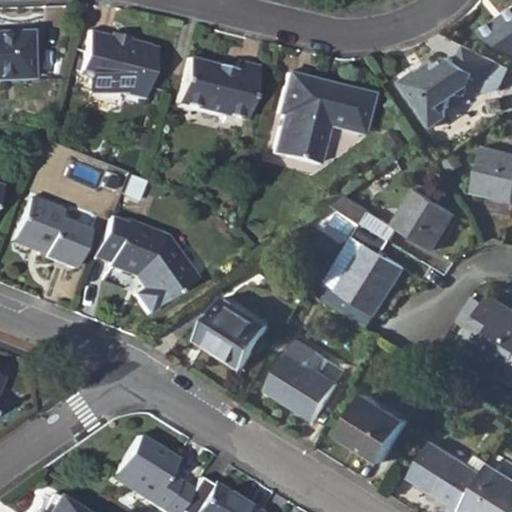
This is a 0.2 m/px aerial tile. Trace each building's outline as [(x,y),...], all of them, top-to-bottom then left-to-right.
[(511,11),(483,32),(486,37),(511,50),(511,11)] [(0,80),(30,79),(29,31),(0,32),(0,80)] [(107,38),(107,36),(88,31),(80,60),(77,72),(89,75),(88,81),(87,83),(119,91),(118,94),(142,99),(155,47),(129,41),(128,44),(107,38)] [(107,38),(128,44),(129,41),(129,38),(108,33),(107,36),(107,38)] [(419,73),(402,84),(433,129),(448,118),(452,101),(473,86),(486,92),(492,80),(504,86),(511,70),(511,67),(468,46),(460,62),(451,58),(429,73),(427,70),(420,75),(419,73)] [(233,62),(231,70),(186,59),(175,104),(242,121),(256,68),(233,62)] [(77,72),(88,81),(89,75),(77,72)] [(325,127),(359,135),(370,95),(331,85),(329,92),(316,89),(318,81),(285,73),(274,114),(280,116),(270,153),(316,165),(325,127)] [(316,89),(329,92),(331,85),(318,81),(316,89)] [(87,83),(88,94),(118,94),(119,91),(87,83)] [(388,138),(393,146),(405,139),(400,131),(388,138)] [(511,154),(485,148),(474,192),(511,200),(511,154)] [(436,250),(458,214),(418,189),(395,225),(371,211),(364,223),(392,241),(400,228),(436,250)] [(364,222),(371,211),(348,196),(336,205),(364,222)] [(57,220),(61,210),(26,197),(11,235),(37,245),(34,252),(41,254),(41,255),(73,268),(87,231),(57,220)] [(336,205),(321,215),(356,236),(325,284),(338,292),(362,306),(377,316),(407,269),(383,254),(392,241),(364,223),(364,222),(336,205)] [(124,221),(123,223),(108,217),(93,256),(107,262),(106,265),(132,276),(133,277),(138,273),(147,285),(142,289),(134,295),(147,313),(160,304),(195,279),(163,235),(124,221)] [(9,242),(34,252),(37,245),(11,235),(9,242)] [(133,277),(142,289),(147,285),(138,273),(133,277)] [(329,303),(354,319),(362,306),(338,292),(329,303)] [(511,308),(490,295),(465,336),(481,346),(475,354),(498,368),(506,373),(503,377),(511,382),(511,308)] [(246,369),(272,327),(224,297),(198,339),(246,369)] [(319,372),(328,357),(299,339),(268,389),(318,420),(340,385),(319,372)] [(377,357),(386,363),(394,352),(384,345),(377,357)] [(319,372),(340,385),(349,370),(328,357),(319,372)] [(494,374),(502,379),(503,377),(506,373),(498,368),(494,374)] [(386,462),(411,422),(367,394),(342,435),(386,462)] [(111,474),(150,499),(148,503),(160,511),(161,511),(176,511),(190,489),(179,482),(166,474),(175,461),(135,436),(111,474)] [(484,474),(471,465),(433,441),(410,478),(432,491),(434,489),(450,499),(449,502),(461,510),(484,474)] [(471,465),(484,474),(490,463),(477,455),(471,465)] [(465,511),(511,511),(511,476),(490,463),(484,474),(461,510),(465,511)] [(109,479),(148,503),(150,499),(111,474),(109,479)] [(256,511),(212,483),(193,511),(256,511)] [(432,491),(449,502),(450,499),(434,489),(432,491)] [(81,511),(51,493),(39,511),(81,511)]
